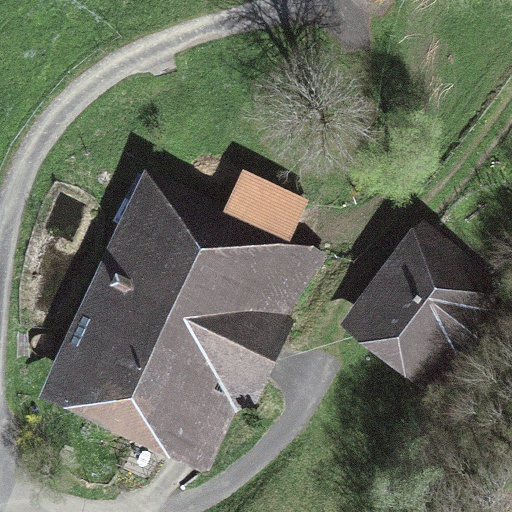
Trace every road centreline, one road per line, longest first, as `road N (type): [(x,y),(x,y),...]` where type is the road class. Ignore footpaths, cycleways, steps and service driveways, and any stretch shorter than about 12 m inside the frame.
road 1 (track): [(0,288),(27,171),(50,126),(124,66),(278,0)]
road 2 (track): [(308,395),(344,304),(511,90)]
road 3 (track): [(182,511),(277,433),(308,395),(297,373)]
